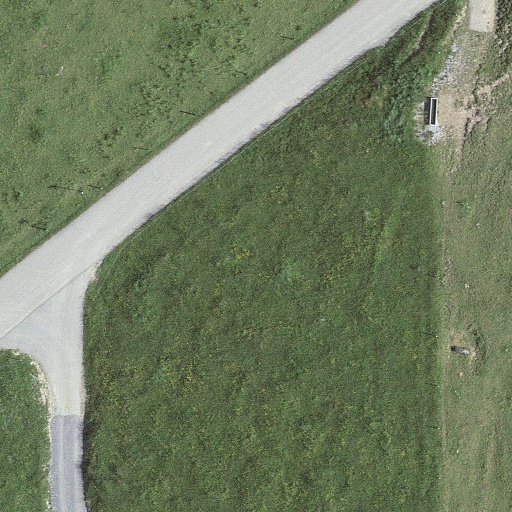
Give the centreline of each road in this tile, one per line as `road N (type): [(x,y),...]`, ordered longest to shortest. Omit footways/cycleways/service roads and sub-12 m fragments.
road 1 (unclassified): [(0,308),(409,0)]
road 2 (track): [(62,259),(68,511)]
